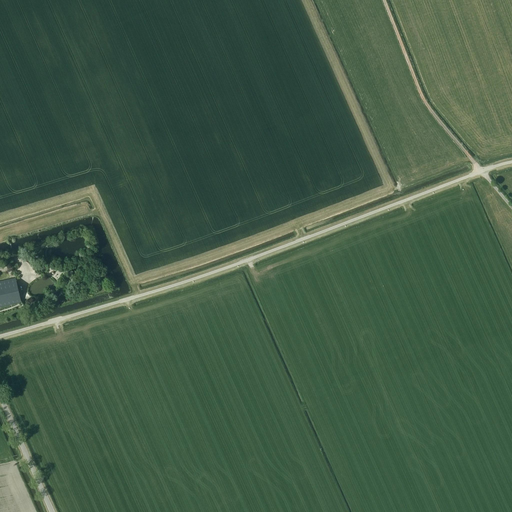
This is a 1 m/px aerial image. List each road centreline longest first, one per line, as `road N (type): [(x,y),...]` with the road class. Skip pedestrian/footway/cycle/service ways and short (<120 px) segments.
road 1 (unclassified): [(0,336),(203,275),(511,161)]
road 2 (tertiary): [(51,511),(0,396)]
